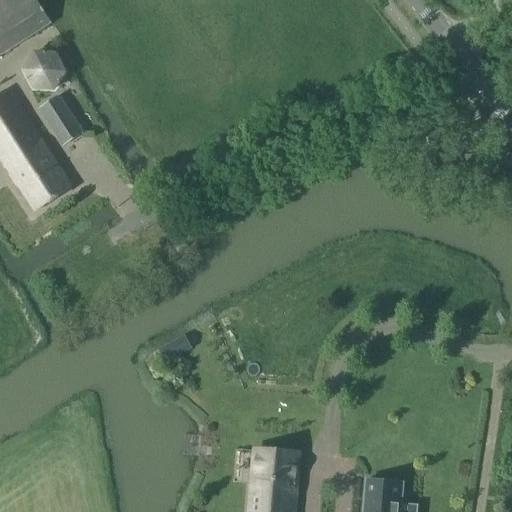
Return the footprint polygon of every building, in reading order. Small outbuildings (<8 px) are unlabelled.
[(0,0),(0,56),(50,23),(35,0),(0,0)] [(33,90),(53,91),(64,74),(55,56),(35,55),(23,72),(33,90)] [(0,95),(0,157),(36,212),(71,189),(7,91),(0,95)] [(58,97),(38,109),(63,148),(83,135),(58,97)] [(249,511),(292,511),(298,455),(255,452),(249,511)] [(358,511),(395,511),(398,484),(362,481),(358,511)]
